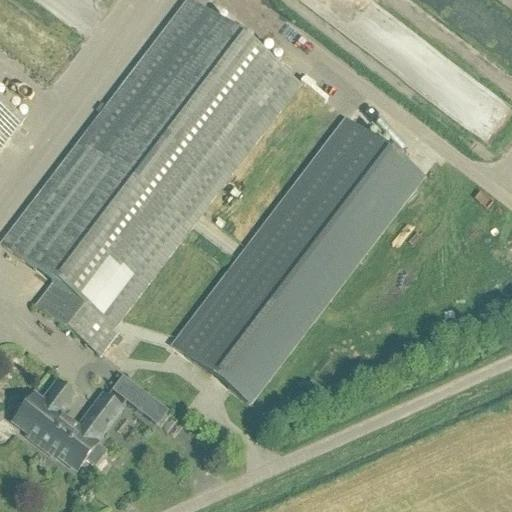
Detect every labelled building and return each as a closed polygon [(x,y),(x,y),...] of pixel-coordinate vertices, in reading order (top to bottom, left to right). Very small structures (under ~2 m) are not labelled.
[(117,336),(112,332),(298,90),(188,6),(2,249),(53,288),(36,310),(99,359),(117,336)] [(481,143),(501,116),(378,25),(370,35),(380,42),(368,58),(481,143)] [(0,153),(21,126),(0,109),(0,153)] [(417,181),(342,123),(170,349),(244,406),(417,181)] [(489,289),(456,295),(460,322),(494,316),(489,289)] [(56,460),(76,475),(97,448),(95,447),(120,413),(102,400),(77,433),(59,420),(74,401),(56,387),(41,406),(33,400),(12,427),(28,438),(26,441),(54,463),(56,460)]
